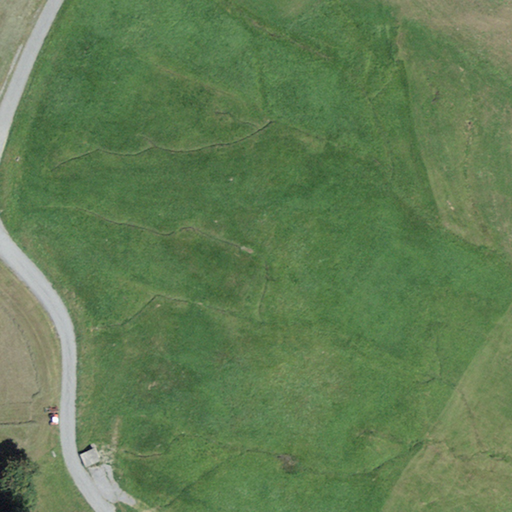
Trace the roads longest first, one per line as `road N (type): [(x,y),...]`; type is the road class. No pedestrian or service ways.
road 1 (unclassified): [(105,511),(75,464),(77,345),(0,237)]
road 2 (track): [(61,0),(0,144)]
